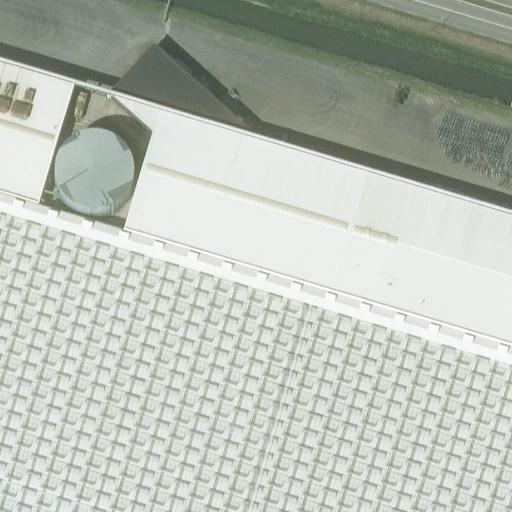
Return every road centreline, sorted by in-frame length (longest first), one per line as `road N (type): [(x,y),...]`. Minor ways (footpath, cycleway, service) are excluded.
road 1 (unknown): [(0,12),(511,166)]
road 2 (tertiary): [(384,0),(511,38)]
